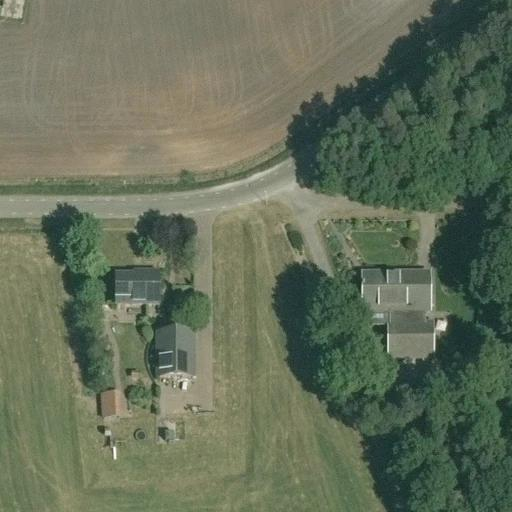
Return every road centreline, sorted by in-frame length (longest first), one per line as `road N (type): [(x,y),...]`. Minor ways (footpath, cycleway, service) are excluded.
road 1 (unclassified): [(272,183),(511,10)]
road 2 (unclassified): [(0,209),(181,205),(272,183)]
road 3 (unclassified): [(511,201),(314,202),(272,183)]
